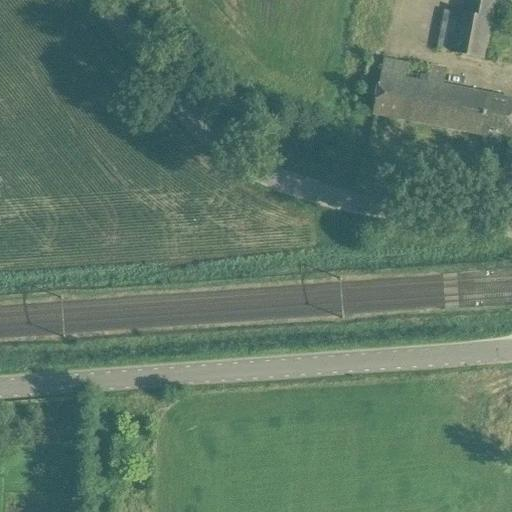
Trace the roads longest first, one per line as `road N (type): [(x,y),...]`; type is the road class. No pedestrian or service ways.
road 1 (secondary): [(511,348),(0,388)]
road 2 (unclassified): [(511,222),(344,200),(265,174),(210,136),(103,0)]
